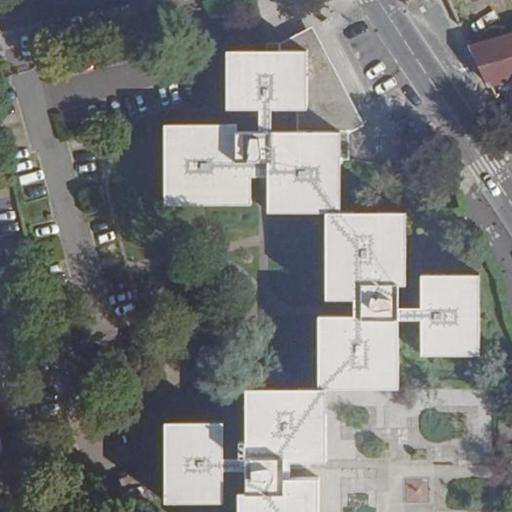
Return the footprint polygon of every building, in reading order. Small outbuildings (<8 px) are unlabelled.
[(341,158),(353,158),(354,131),(372,122),(323,24),(294,39),(270,39),(270,50),(228,50),(228,108),(261,108),(272,108),(292,108),(291,131),(272,131),(260,130),(237,130),(237,124),(165,123),(165,203),(252,204),(252,176),(270,176),(269,210),(326,210),(326,298),(354,299),(354,315),(319,315),(320,387),(247,387),(246,455),(247,455),(247,468),(247,491),(240,491),(240,501),(239,511),(320,511),(320,476),(286,476),(286,460),(327,460),(327,387),(400,386),(400,318),(400,306),(400,283),(406,283),(406,211),(340,210),(341,158)] [(511,33),(471,45),(491,85),(511,78),(511,33)] [(272,108),(261,108),(260,130),(272,131),(272,108)] [(421,274),(422,306),(422,317),(421,354),(479,353),(480,273),(421,274)] [(422,306),(400,306),(400,318),(422,317),(422,306)] [(225,501),(224,467),(224,454),(225,421),(166,421),(166,501),(225,501)] [(247,455),(246,455),(224,454),(224,467),(247,468),(247,455)]
